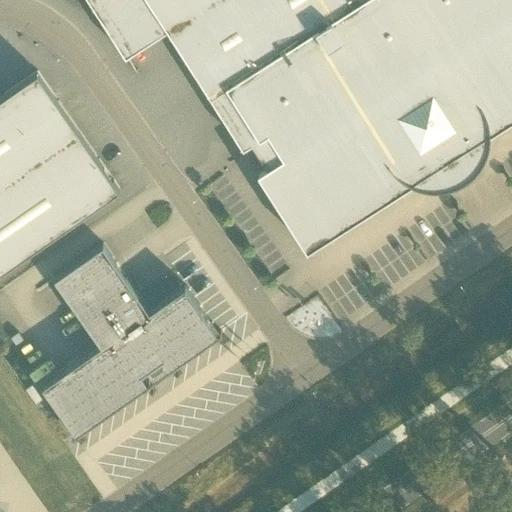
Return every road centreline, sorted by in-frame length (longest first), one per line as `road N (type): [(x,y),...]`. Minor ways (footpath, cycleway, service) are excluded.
road 1 (unclassified): [(0,10),(27,13),(87,58),(295,384)]
road 2 (unclassified): [(295,384),(511,229)]
road 3 (unknown): [(162,173),(40,272),(41,306),(55,339)]
road 4 (unclassified): [(109,511),(295,384)]
road 5 (primary): [(374,511),(511,415)]
